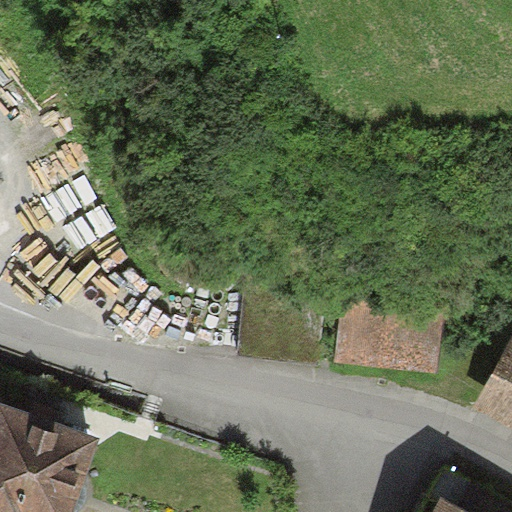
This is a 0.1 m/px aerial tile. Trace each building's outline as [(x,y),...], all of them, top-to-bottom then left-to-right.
[(261,284),(208,277),(201,333),(254,340),(261,284)] [(468,294),(355,283),(346,376),(459,387),(468,294)] [(511,372),(488,412),(511,426),(511,372)] [(0,511),(84,511),(108,442),(39,419),(0,405),(0,511)] [(469,511),(435,494),(425,511),(469,511)]
